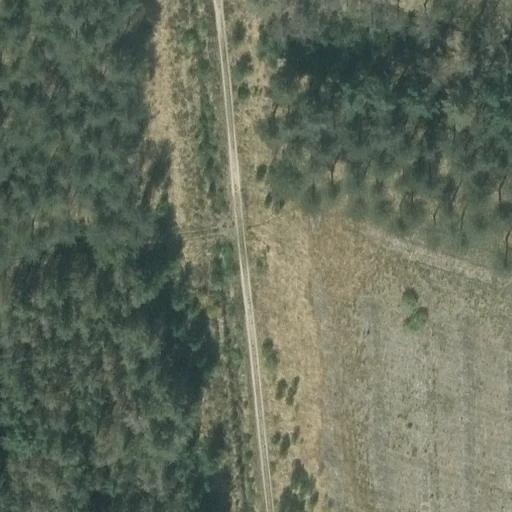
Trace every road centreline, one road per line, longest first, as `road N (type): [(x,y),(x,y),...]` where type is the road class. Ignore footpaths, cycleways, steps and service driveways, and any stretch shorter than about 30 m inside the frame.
road 1 (track): [(240,228),(271,511)]
road 2 (track): [(215,0),(240,228)]
